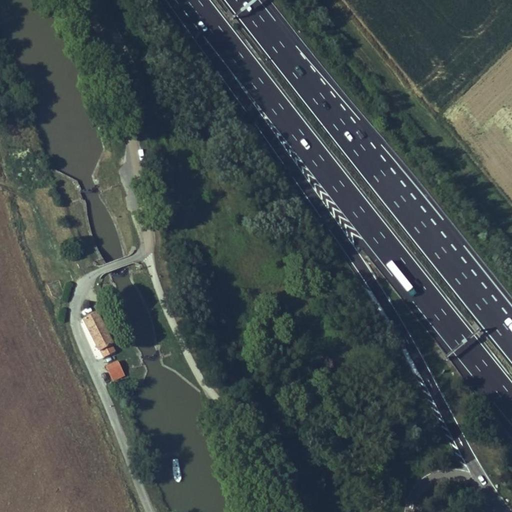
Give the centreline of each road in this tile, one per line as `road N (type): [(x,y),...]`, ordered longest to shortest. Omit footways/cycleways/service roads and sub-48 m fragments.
road 1 (unclassified): [(151,511),(74,317),(86,280),(139,254),(148,241),(135,133),(83,0)]
road 2 (motorway): [(202,12),(221,70),(396,316),(484,480)]
road 3 (motorway): [(202,12),(511,403)]
road 4 (motorway): [(511,342),(242,0)]
road 5 (track): [(511,228),(324,0)]
road 6 (track): [(0,183),(38,206),(79,294)]
